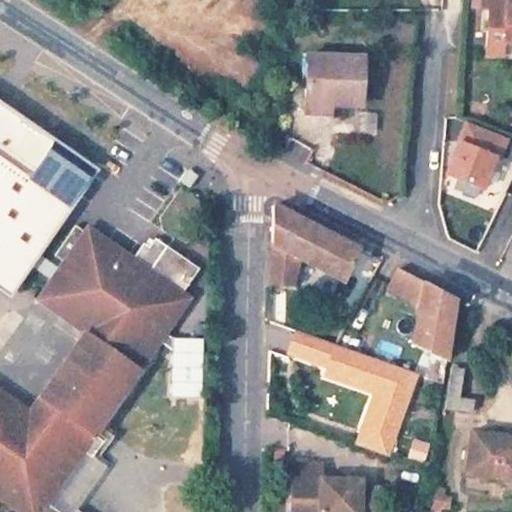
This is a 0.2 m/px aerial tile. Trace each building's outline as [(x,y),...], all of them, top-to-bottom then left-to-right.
[(511,8),(491,8),(489,35),(502,35),(502,40),(511,40),(511,8)] [(502,35),(489,35),(488,46),(501,47),(502,40),(502,35)] [(308,56),(307,103),(329,103),(360,104),(361,58),(308,56)] [(328,113),(329,103),(307,103),(306,113),(328,113)] [(0,284),(13,293),(95,169),(0,106),(0,284)] [(465,121),(456,141),(480,151),(489,131),(465,121)] [(505,138),(489,131),(480,151),(456,141),(443,173),(479,189),(493,157),(497,159),(505,138)] [(267,245),(294,258),(336,279),(353,248),(268,204),(267,245)] [(0,393),(0,511),(77,511),(76,511),(75,511),(58,511),(41,500),(77,447),(83,451),(93,435),(164,330),(159,326),(180,295),(197,268),(166,247),(156,240),(149,250),(143,245),(133,260),(87,229),(84,233),(74,226),(54,256),(64,263),(39,299),(87,332),(32,415),(0,393)] [(283,284),(294,258),(267,245),(267,282),(283,284)] [(416,280),(392,268),(381,290),(412,308),(405,344),(442,362),(450,305),(450,298),(416,280)] [(185,298),(180,295),(159,326),(164,330),(185,298)] [(413,374),(295,332),(287,354),(325,367),(321,377),(371,395),(360,428),(390,439),(413,374)] [(197,397),(198,336),(166,336),(165,397),(197,397)] [(440,408),(467,412),(469,398),(454,396),(458,367),(446,366),(440,408)] [(390,439),(360,428),(353,448),(383,458),(390,439)] [(511,472),(511,439),(470,434),(465,474),(511,479),(511,472)] [(422,463),(426,441),(408,438),(404,460),(422,463)] [(83,451),(77,447),(41,500),(58,511),(69,511),(101,464),(83,451)] [(321,467),(290,467),(289,511),(359,511),(360,489),(360,482),(320,481),(321,467)] [(375,511),(376,490),(360,489),(359,511),(375,511)] [(446,511),(448,490),(429,489),(427,511),(446,511)]
